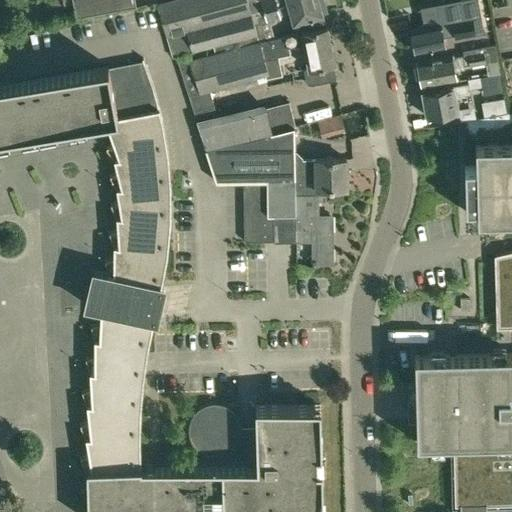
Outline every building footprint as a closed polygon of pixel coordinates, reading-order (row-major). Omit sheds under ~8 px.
[(72,0),(73,3),(75,11),(76,17),(136,6),(134,0),(72,0)] [(172,0),(162,3),(157,5),(157,6),(166,37),(171,35),(186,31),(251,13),(247,0),(172,0)] [(260,0),(263,9),(296,0),(260,0)] [(294,22),(327,13),(323,0),(296,0),(263,9),(266,20),(267,22),(276,20),(281,18),(281,16),(291,13),(294,22)] [(73,3),(63,5),(65,13),(75,11),(73,3)] [(172,57),(176,56),(192,51),(213,45),(215,53),(237,47),(259,41),(251,13),(186,31),(171,35),(166,37),(172,57)] [(455,34),(456,37),(480,32),(479,25),(472,26),(471,19),(411,30),(413,41),(410,41),(412,50),(414,49),(414,53),(444,47),(442,36),(455,34)] [(304,43),(309,68),(304,69),(307,85),(335,79),(332,63),(334,63),(327,27),(300,32),(286,35),(288,46),(304,43)] [(286,35),(274,37),(260,40),(265,59),(278,56),(290,54),(288,46),(286,35)] [(245,79),(265,74),(269,73),(265,59),(260,40),(259,41),(237,47),(245,79)] [(453,68),(485,62),(482,45),(461,49),(462,55),(417,64),(417,66),(415,67),(418,81),(420,80),(420,84),(455,77),(453,68)] [(215,53),(213,53),(222,85),(245,79),(237,47),(215,53)] [(206,148),(294,126),(295,125),(289,101),(221,118),(211,89),(222,85),(213,53),(191,60),(190,55),(177,60),(196,120),(206,148)] [(0,138),(105,119),(113,142),(119,158),(114,158),(121,187),(170,185),(168,153),(162,120),(154,87),(143,58),(142,58),(143,60),(108,67),(108,66),(0,86),(0,138)] [(467,79),(468,83),(422,91),(427,117),(458,111),(455,97),(470,94),(469,89),(482,87),(480,76),(467,79)] [(504,97),(480,101),(483,116),(506,112),(504,97)] [(465,136),(511,127),(511,112),(463,121),(465,136)] [(340,114),(317,120),(321,137),(345,131),(340,114)] [(294,193),(294,159),(294,126),(206,148),(205,149),(216,181),(243,181),(243,180),(267,180),(267,178),(279,178),(279,193),(294,193)] [(511,143),(475,144),(476,166),(464,167),(465,209),(477,209),(477,220),(511,218),(511,250),(494,254),(496,328),(511,327),(511,353),(414,356),(415,400),(416,400),(416,410),(410,410),(410,421),(408,421),(408,423),(416,422),(416,443),(453,442),(454,505),(459,505),(459,511),(486,511),(486,505),(511,503),(511,143)] [(316,188),(346,188),(345,158),(294,159),(294,193),(316,193),(316,188)] [(267,192),(267,204),(267,215),(273,214),(273,216),(273,228),(273,240),(273,241),(311,241),(311,262),(311,263),(312,265),(313,265),(315,265),(316,264),(317,260),(331,260),(330,215),(316,214),(316,193),(294,193),(279,193),(279,178),(267,178),(267,180),(267,192)] [(243,180),(243,181),(243,193),(267,192),(267,180),(243,180)] [(177,511),(177,467),(141,468),(140,437),(141,408),(143,379),(148,349),(153,320),(155,320),(156,321),(164,287),(162,287),(161,287),(167,254),(170,220),(171,186),(170,185),(121,187),(116,187),(121,216),(116,216),(118,245),(114,245),(113,274),(109,273),(108,274),(93,271),(85,304),(101,308),(99,339),(94,339),(94,372),(90,371),(89,371),(91,404),(87,404),(90,437),(86,437),(91,469),(86,469),(87,511),(177,511)] [(243,193),(243,205),(267,204),(267,192),(243,193)] [(267,215),(267,204),(243,205),(244,217),(273,216),(273,214),(267,215)] [(244,229),(273,228),(273,216),(244,217),(244,229)] [(273,240),(273,228),(244,229),(244,241),(273,240)] [(177,467),(177,511),(322,511),(322,467),(317,468),(316,453),(321,453),(320,404),(255,406),(256,433),(238,431),(239,426),(238,425),(234,414),(233,414),(224,407),(212,405),(211,405),(200,410),(193,420),(192,420),(191,432),(196,443),(196,444),(205,451),(206,451),(218,453),(229,448),(230,447),(250,465),(177,467)]
